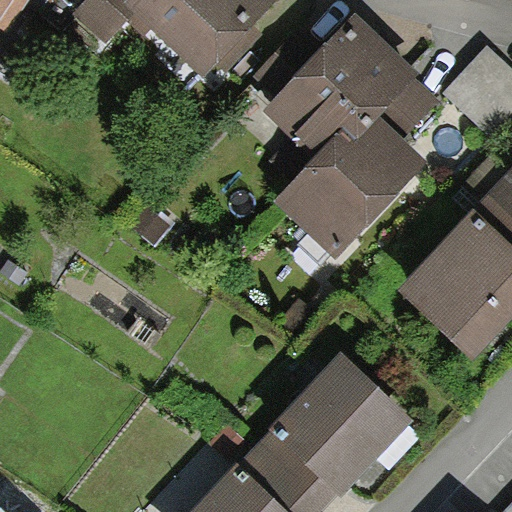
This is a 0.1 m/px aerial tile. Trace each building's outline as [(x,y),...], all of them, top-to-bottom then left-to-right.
[(0,0),(0,30),(10,37),(33,0),(0,0)] [(258,33),(281,7),(273,0),(141,0),(137,5),(131,0),(94,0),(74,22),(107,52),(131,25),(204,90),(219,73),(228,80),(265,39),(258,33)] [(317,170),(378,106),(391,117),(420,86),(422,85),(357,23),(265,120),(317,170)] [(444,98),(492,143),(511,121),(511,70),(489,49),(444,98)] [(442,106),(420,86),(391,117),(412,137),(442,106)] [(391,117),(378,106),(317,170),(276,213),(336,269),(430,171),(403,146),(412,137),(391,117)] [(511,183),(493,204),(511,222),(511,183)] [(511,222),(493,204),(404,300),(474,365),(511,325),(511,222)] [(128,227),(155,248),(172,228),(145,206),(128,227)] [(29,275),(9,262),(1,275),(21,288),(29,275)] [(256,456),(316,511),(329,511),(337,503),(342,507),(414,430),(342,364),(256,456)] [(316,511),(256,456),(204,511),(316,511)]
